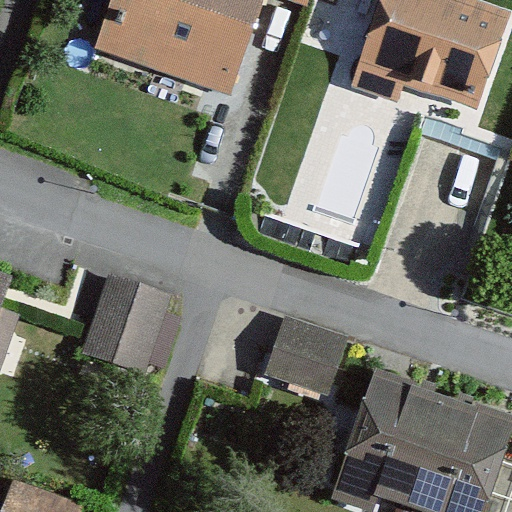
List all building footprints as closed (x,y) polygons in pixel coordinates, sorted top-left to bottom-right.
[(122,0),(106,50),(243,94),(272,0),(294,0),(314,6),(316,0),(122,0)] [(488,103),(511,30),(511,13),(470,0),(392,0),(366,83),(409,96),(414,79),(488,103)] [(0,336),(20,280),(0,273),(0,336)] [(171,294),(117,275),(92,347),(146,366),(171,294)] [(342,339),(290,323),(274,374),(325,391),(342,339)] [(380,511),(386,496),(418,507),(459,395),(391,371),(344,501),(374,511),(380,511)] [(496,511),(511,470),(511,414),(459,395),(418,507),(431,511),(496,511)] [(83,511),(86,503),(19,480),(7,511),(83,511)]
